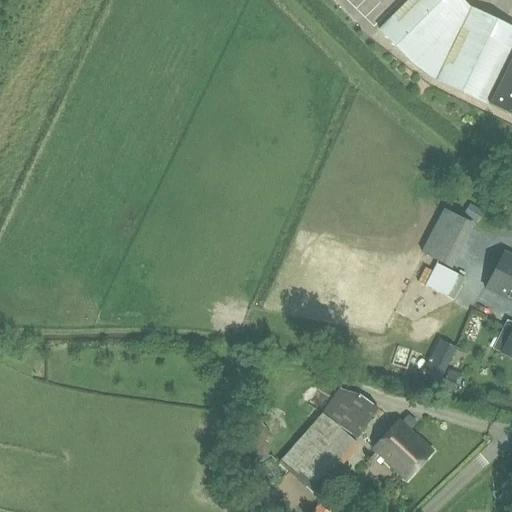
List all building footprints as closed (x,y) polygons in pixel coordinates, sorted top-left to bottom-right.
[(435,81),(486,105),(511,117),(511,27),(469,8),(461,0),(407,0),(377,30),(394,47),(435,81)] [(442,208),(420,252),(451,269),(473,224),(442,208)] [(511,257),(505,253),(487,288),(511,301),(511,257)] [(435,264),(432,270),(427,267),(419,282),(425,285),(424,286),(453,301),(464,279),(435,264)] [(511,358),(511,331),(501,352),(511,358)] [(437,339),(425,361),(441,370),(453,347),(437,339)] [(455,386),(459,373),(448,369),(443,381),(455,386)] [(276,463),(313,496),(358,445),(321,412),(276,463)] [(415,423),(407,416),(401,422),(398,420),(372,449),(406,479),(432,450),(409,430),(415,423)] [(238,461),(248,473),(264,460),(256,448),(271,437),(264,426),(236,446),(244,457),(238,461)]
